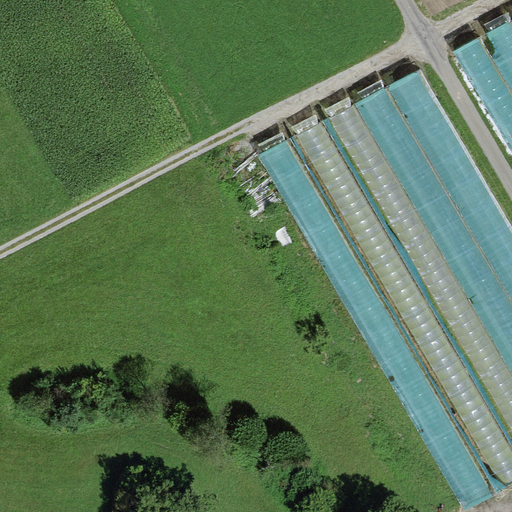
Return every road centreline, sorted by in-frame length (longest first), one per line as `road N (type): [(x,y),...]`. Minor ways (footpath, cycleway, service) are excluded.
road 1 (track): [(0,248),(486,0)]
road 2 (track): [(511,182),(426,32)]
